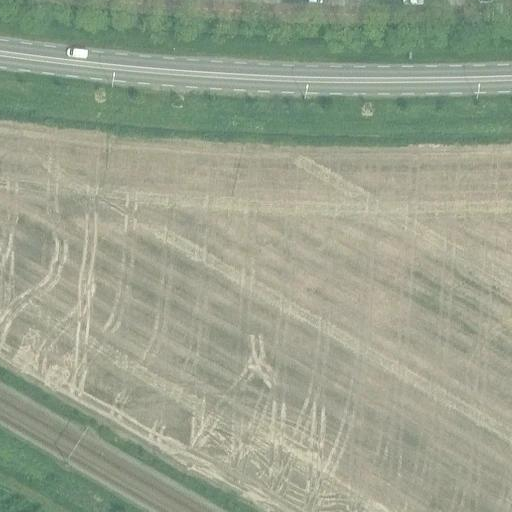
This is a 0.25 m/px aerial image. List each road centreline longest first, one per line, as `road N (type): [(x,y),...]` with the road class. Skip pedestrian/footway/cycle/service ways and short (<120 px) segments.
road 1 (primary): [(511,77),(261,77),(0,53)]
road 2 (residential): [(511,12),(390,17),(114,0)]
